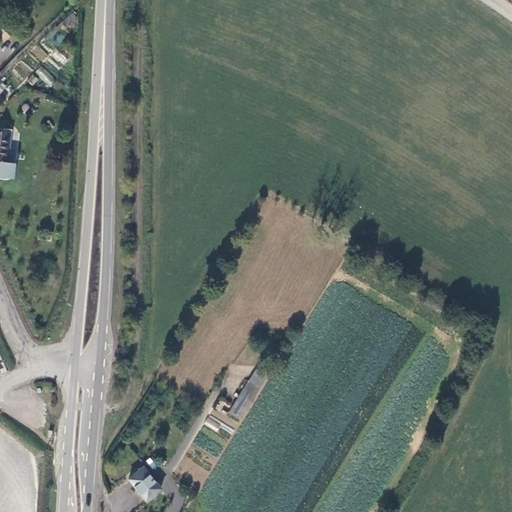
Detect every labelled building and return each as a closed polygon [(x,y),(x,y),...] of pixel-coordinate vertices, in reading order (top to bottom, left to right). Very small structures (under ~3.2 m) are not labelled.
[(41,66),(35,72),(49,86),(55,80),(41,66)] [(31,74),(27,82),(34,86),(38,78),(31,74)] [(10,133),(0,131),(0,178),(2,179),(5,179),(8,179),(10,179),(13,178),(15,164),(7,163),(10,133)] [(231,412),(242,419),(261,389),(250,381),(231,412)] [(129,479),(146,500),(161,488),(144,467),(129,479)]
